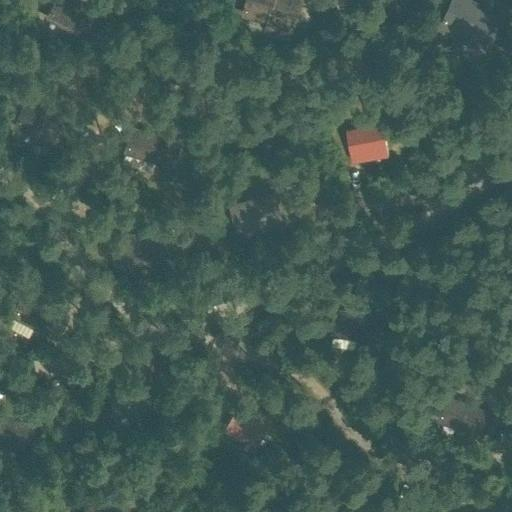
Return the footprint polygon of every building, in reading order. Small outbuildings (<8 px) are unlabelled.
[(55,0),(47,17),(82,35),(94,13),(69,0),(55,0)] [(247,0),(243,15),(248,16),(258,19),(259,14),(269,17),(274,0),(247,0)] [(274,0),(269,17),(268,22),(278,25),(277,29),(287,32),(292,33),(300,0),(274,0)] [(471,0),(452,0),(441,25),(446,27),(455,31),(457,26),(467,31),(477,8),(479,4),(471,0)] [(467,31),(465,35),(475,40),(473,44),(482,48),(486,50),(501,19),(477,8),(467,31)] [(15,125),(51,141),(62,118),(25,102),(15,125)] [(347,128),(354,162),(390,155),(384,121),(347,128)] [(125,151),(172,165),(179,141),(132,127),(125,151)] [(232,207),(239,228),(281,217),(275,196),(232,207)] [(116,255),(155,265),(161,240),(122,231),(116,255)] [(12,315),(56,337),(68,314),(24,292),(12,315)] [(334,334),(383,340),(386,315),(337,309),(334,334)] [(109,390),(114,415),(154,407),(149,382),(109,390)] [(439,419),(486,437),(494,413),(448,395),(439,419)] [(0,433),(23,444),(34,421),(0,404),(0,433)] [(224,430),(257,445),(268,423),(234,408),(224,430)] [(82,511),(120,511),(122,507),(86,500),(82,511)]
